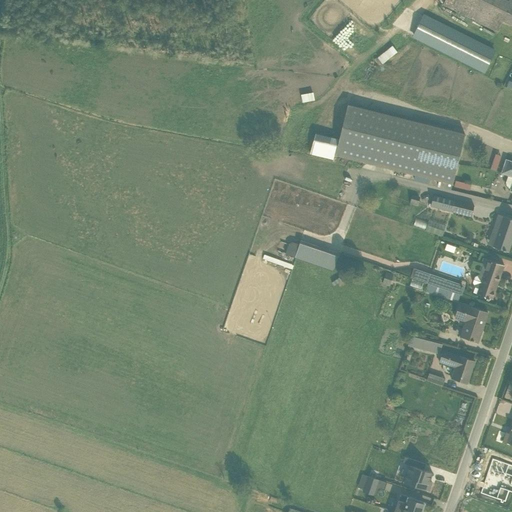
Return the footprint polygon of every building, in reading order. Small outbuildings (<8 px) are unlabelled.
[(501,22),(511,27),(511,0),(446,0),(443,5),(497,32),(501,22)] [(485,71),(495,50),(422,14),(411,35),(485,71)] [(451,183),(464,134),(347,104),(337,140),(314,133),(310,152),(332,158),(333,152),(451,183)] [(494,169),(496,153),(487,152),(485,168),(494,169)] [(511,160),(505,158),(500,172),(511,175),(511,181),(509,189),(511,190),(511,160)] [(427,195),(425,206),(466,215),(469,204),(427,195)] [(511,245),(511,220),(498,216),(488,245),(510,252),(511,245)] [(309,226),(316,227),(317,220),(310,219),(309,226)] [(251,226),(247,242),(270,248),(268,256),(275,258),(274,262),(288,266),(290,257),(328,268),(334,250),(251,226)] [(388,267),(393,249),(354,238),(349,255),(378,262),(378,264),(388,267)] [(477,293),(491,298),(503,266),(488,260),(477,293)] [(462,285),(414,269),(411,277),(428,283),(424,292),(456,303),(462,285)] [(488,312),(459,302),(454,317),(464,320),(458,337),(477,343),(488,312)] [(468,385),(476,361),(444,351),(440,362),(455,366),(451,379),(468,385)] [(421,377),(436,382),(438,375),(424,370),(421,377)] [(511,443),(511,422),(509,433),(505,432),(502,441),(511,443)] [(395,454),(416,463),(422,449),(400,441),(395,454)] [(487,498),(500,453),(476,446),(463,492),(487,498)] [(511,461),(502,459),(499,468),(511,471),(511,461)] [(412,466),(406,482),(429,490),(432,481),(429,481),(432,473),(412,466)] [(384,490),(386,482),(367,476),(362,491),(374,496),(377,487),(384,490)] [(397,511),(420,511),(424,501),(400,493),(394,511),(397,511)] [(493,511),(464,503),(461,511),(493,511)]
